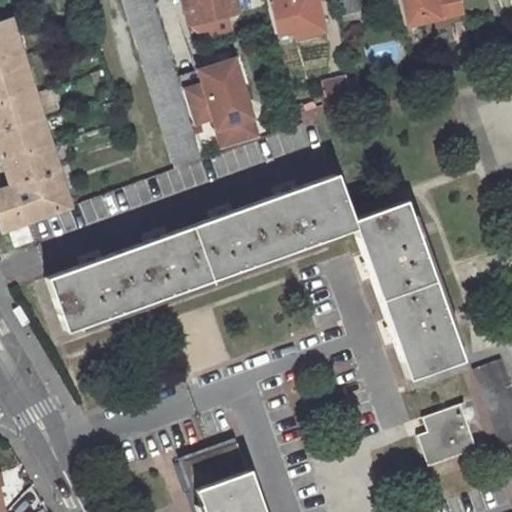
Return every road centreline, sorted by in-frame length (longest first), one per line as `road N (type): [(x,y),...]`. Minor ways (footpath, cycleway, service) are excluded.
road 1 (unknown): [(0,262),(64,250),(334,150)]
road 2 (unknown): [(113,0),(160,161)]
road 3 (residential): [(87,511),(21,399)]
